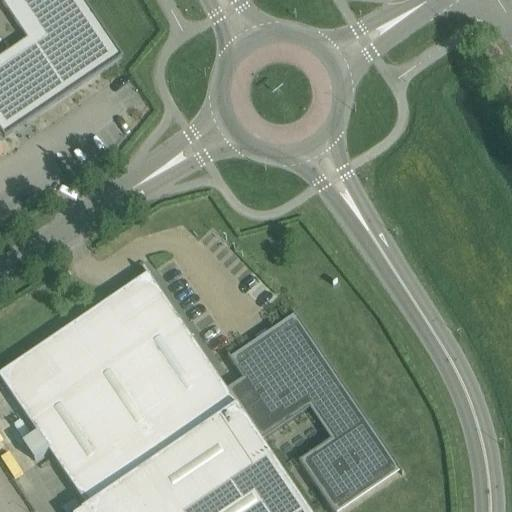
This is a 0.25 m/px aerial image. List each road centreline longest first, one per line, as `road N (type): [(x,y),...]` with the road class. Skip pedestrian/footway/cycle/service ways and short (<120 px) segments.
road 1 (tertiary): [(375,242),(468,397),(483,435),(490,511)]
road 2 (unclassified): [(129,191),(0,277)]
road 3 (unclassified): [(221,112),(129,191)]
road 4 (unclassified): [(129,191),(236,137)]
